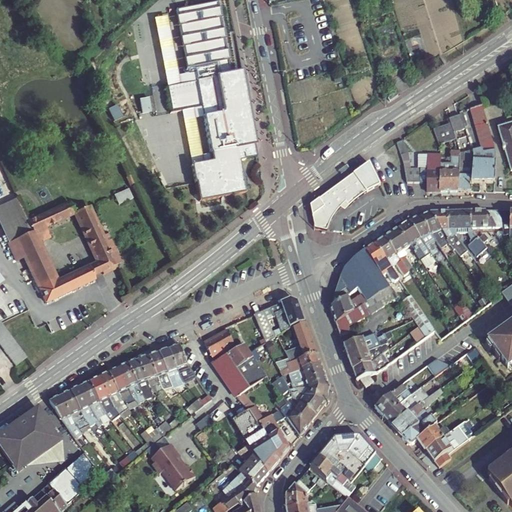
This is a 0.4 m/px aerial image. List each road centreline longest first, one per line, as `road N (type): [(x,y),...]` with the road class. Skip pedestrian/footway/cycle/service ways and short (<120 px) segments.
road 1 (secondary): [(288,200),(158,304),(0,413)]
road 2 (residential): [(300,264),(414,205),(511,204)]
road 3 (residential): [(288,200),(253,0)]
road 4 (secondary): [(511,33),(381,127)]
road 5 (secondary): [(381,127),(511,49)]
road 6 (residential): [(449,511),(349,401)]
road 7 (residential): [(300,264),(349,401)]
road 8 (residential): [(349,401),(277,486),(276,511)]
